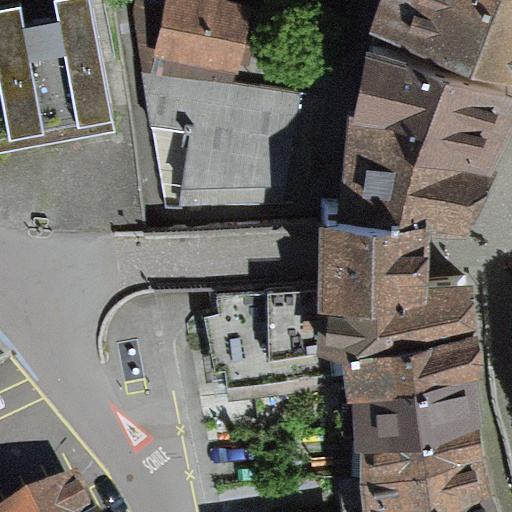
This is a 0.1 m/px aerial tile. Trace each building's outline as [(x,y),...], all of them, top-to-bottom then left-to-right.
[(0,150),(113,128),(87,0),(55,0),(60,26),(23,33),(18,6),(0,9),(0,150)] [(164,0),(156,39),(239,57),(250,0),(164,0)] [(511,0),(378,0),(366,30),(511,81),(511,0)] [(397,131),(491,174),(511,127),(511,81),(366,30),(352,124),(397,131)] [(286,203),(300,88),(140,64),(144,106),(195,112),(177,204),(286,203)] [(352,124),(339,227),(384,227),(432,227),(431,234),(467,233),(491,174),(397,131),(352,124)] [(384,227),(339,227),(320,227),(319,244),(319,284),(429,280),(430,244),(431,234),(432,227),(384,227)] [(319,284),(321,315),(475,306),(473,278),(429,280),(319,284)] [(319,376),(319,357),(321,315),(319,284),(219,292),(220,313),(207,317),(217,371),(229,370),(230,386),(319,376)] [(475,306),(321,315),(319,357),(344,367),(480,339),(475,306)] [(345,408),(357,406),(480,385),(480,339),(344,367),(345,408)] [(357,406),(366,511),(442,511),(492,498),(480,385),(357,406)] [(16,511),(95,511),(80,480),(16,511)] [(442,511),(496,511),(492,498),(442,511)]
